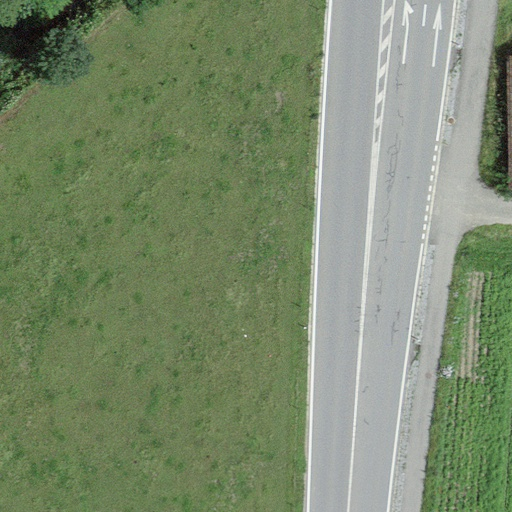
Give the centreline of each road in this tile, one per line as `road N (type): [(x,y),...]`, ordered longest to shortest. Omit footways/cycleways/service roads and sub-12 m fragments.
road 1 (secondary): [(377,124),(349,511)]
road 2 (track): [(371,199),(511,211)]
road 3 (secondary): [(377,124),(405,0)]
road 4 (secondary): [(375,0),(377,124)]
